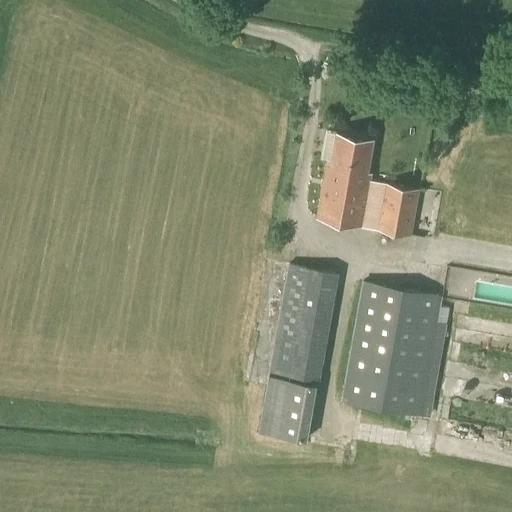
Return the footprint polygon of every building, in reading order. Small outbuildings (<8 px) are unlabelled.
[(326,159),(316,218),(361,227),(369,181),(371,174),(366,173),(372,140),(336,134),(331,160),(326,159)] [(418,189),(387,184),(378,230),(410,236),(418,189)] [(357,251),(378,253),(379,242),(358,241),(357,251)] [(318,381),(337,274),(288,264),(268,373),(318,381)] [(345,278),(339,303),(350,306),(356,281),(345,278)] [(430,416),(446,324),(437,323),(441,295),(360,281),(339,402),(430,416)] [(456,385),(475,393),(479,383),(460,374),(456,385)] [(305,446),(315,386),(269,378),(259,438),(305,446)]
